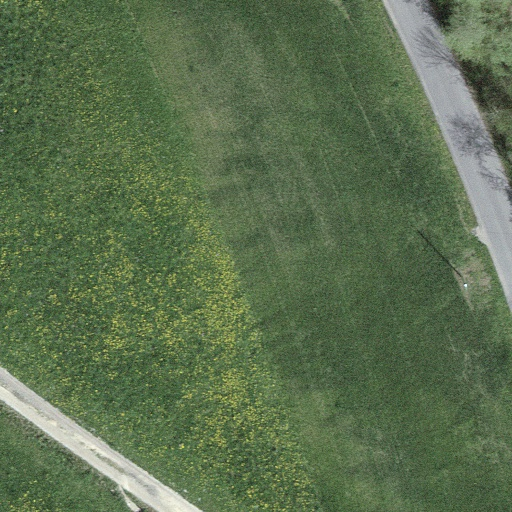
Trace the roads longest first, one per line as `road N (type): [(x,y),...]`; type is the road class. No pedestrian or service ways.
road 1 (track): [(99,0),(198,167),(319,511)]
road 2 (unclassified): [(404,0),(511,244)]
